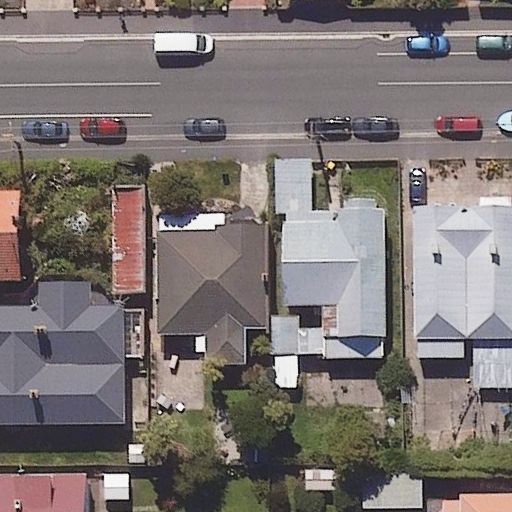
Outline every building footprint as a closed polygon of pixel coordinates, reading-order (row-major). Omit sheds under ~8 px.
[(30,200),(0,200),(0,288),(32,288),(30,200)] [(511,347),(511,211),(420,213),(422,365),(470,364),(470,348),(511,347)] [(295,361),(331,360),(331,366),(395,365),(392,218),(292,219),(294,315),(295,361)] [(233,223),(163,225),(166,342),(212,340),(213,373),(258,372),(257,339),(275,339),(272,235),(233,236),(233,223)] [(98,294),(45,295),(45,313),(0,313),(0,435),(134,431),(132,364),(149,364),(148,313),(99,314),(98,294)] [(354,473),(296,474),(297,502),(355,501),(354,473)] [(139,474),(104,475),(105,510),(140,509),(139,474)] [(427,511),(426,479),(367,482),(368,511),(427,511)] [(0,511),(96,511),(96,482),(0,483),(0,511)] [(511,511),(511,500),(448,501),(447,511),(511,511)]
